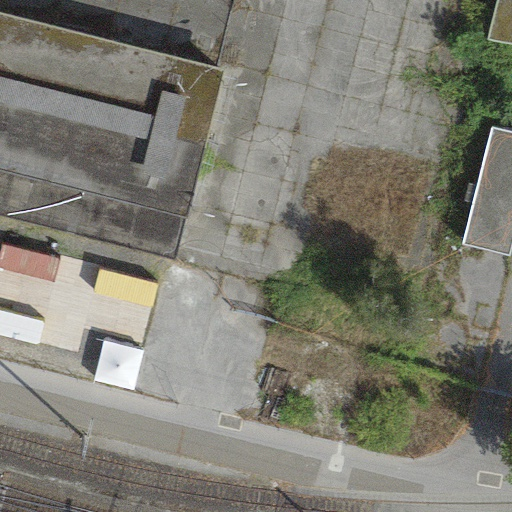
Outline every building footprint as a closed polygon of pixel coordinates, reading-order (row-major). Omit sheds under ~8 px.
[(511,0),(491,0),(482,41),(511,48),(511,0)] [(0,189),(166,233),(213,55),(0,1),(0,189)] [(506,239),(511,213),(511,115),(488,110),(459,227),(506,239)] [(0,287),(42,295),(50,245),(0,237),(0,287)] [(143,326),(156,274),(94,258),(80,310),(143,326)]
